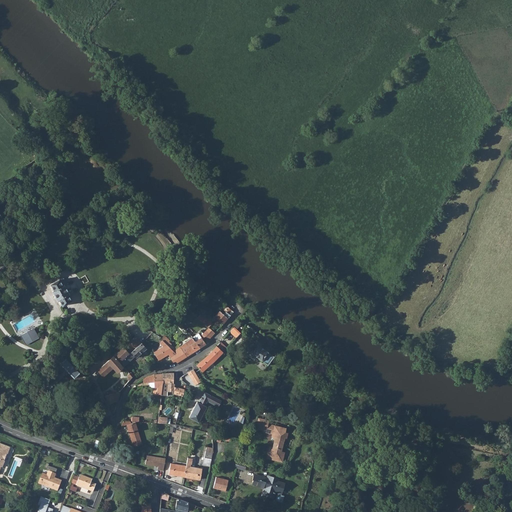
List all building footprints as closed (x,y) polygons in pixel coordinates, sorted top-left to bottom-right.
[(59,279),(51,285),(54,291),(52,291),(57,301),(59,300),(62,306),(71,301),(68,295),(73,292),(68,283),(63,285),(59,279)] [(224,305),(222,309),(223,310),(230,315),(233,311),(224,305)] [(219,311),(213,318),(214,319),(216,317),(222,324),(230,315),(223,310),(221,313),(219,311)] [(201,311),(196,317),(208,327),(212,322),(201,311)] [(233,326),(227,333),(231,336),(233,334),(236,337),(240,334),(233,326)] [(205,342),(214,333),(208,327),(201,334),(205,342)] [(33,329),(21,335),(26,344),(38,338),(33,329)] [(158,329),(154,333),(158,336),(159,338),(163,334),(158,329)] [(163,334),(159,338),(170,348),(171,346),(163,338),(165,336),(163,334)] [(195,342),(199,348),(202,346),(204,344),(198,334),(192,337),(194,340),(195,342)] [(135,336),(97,370),(103,377),(113,368),(117,372),(123,366),(120,362),(141,342),(135,336)] [(158,336),(156,338),(172,354),(174,353),(173,351),(171,350),(170,348),(159,338),(158,336)] [(176,362),(185,356),(199,348),(195,342),(194,340),(192,337),(182,344),(178,347),(173,351),(174,353),(172,354),(170,356),(173,362),(175,361),(176,362)] [(141,342),(120,362),(123,366),(125,364),(135,356),(136,357),(146,347),(141,342)] [(257,344),(250,353),(261,361),(268,352),(257,344)] [(197,364),(196,365),(202,371),(222,352),(216,345),(197,364)] [(61,356),(58,359),(60,361),(59,362),(72,377),(78,372),(65,357),(63,359),(61,356)] [(201,381),(193,369),(188,372),(195,385),(201,381)] [(173,372),(162,373),(162,383),(165,383),(167,385),(167,391),(174,392),(174,387),(174,386),(172,386),(173,384),(173,372)] [(145,377),(143,379),(143,382),(150,383),(150,385),(152,387),(154,387),(157,387),(157,394),(161,394),(162,388),(162,383),(162,373),(155,374),(145,377)] [(197,402),(189,417),(198,422),(207,407),(204,406),(207,401),(207,400),(215,404),(217,400),(204,392),(198,402),(197,402)] [(282,432),(280,427),(268,424),(269,420),(259,418),(256,428),(263,430),(263,428),(268,429),(267,433),(272,434),(271,440),(274,441),(272,448),(269,448),(267,458),(283,462),(285,453),(280,452),(281,449),(282,450),(285,438),(286,433),(282,432)] [(122,421),(121,424),(126,424),(133,445),(141,442),(135,422),(130,422),(129,421),(122,421)] [(157,469),(163,470),(164,461),(165,457),(146,454),(145,463),(158,466),(157,469)] [(186,465),(184,476),(200,479),(201,469),(190,466),(190,464),(191,464),(192,459),(188,458),(186,465)] [(246,463),(236,460),(234,466),(245,469),(246,463)] [(171,463),(169,473),(184,476),(186,465),(171,463)] [(42,473),(38,483),(57,491),(61,481),(54,478),(55,473),(47,471),(46,475),(42,473)] [(252,479),(251,484),(262,487),(260,495),(273,498),(275,491),(281,492),(284,481),(278,479),(278,477),(266,474),(264,475),(252,472),(251,478),(252,479)] [(74,475),(71,483),(92,491),(95,484),(90,482),(91,480),(79,475),(79,477),(74,475)] [(216,476),(213,487),(225,490),(227,479),(216,476)] [(98,491),(94,500),(100,502),(103,494),(98,491)] [(161,492),(160,499),(167,501),(169,496),(161,492)] [(49,501),(40,497),(37,505),(40,506),(37,511),(51,511),(52,510),(48,508),(48,509),(46,508),(49,501)] [(177,498),(175,509),(184,511),(187,511),(188,506),(195,508),(196,506),(177,498)]
